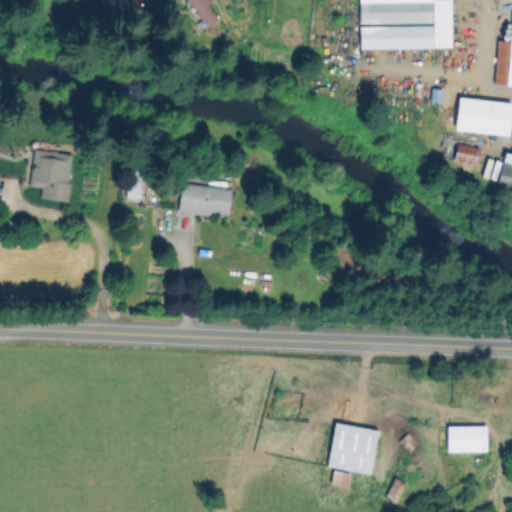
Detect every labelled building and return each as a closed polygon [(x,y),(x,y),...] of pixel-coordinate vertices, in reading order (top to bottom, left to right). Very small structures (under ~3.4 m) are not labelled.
[(130,17),(126,0),(107,0),(112,21),(130,17)] [(216,19),(202,0),(186,0),(206,27),(216,19)] [(352,0),(352,45),(450,45),(450,0),(352,0)] [(511,12),(510,42),(497,42),(494,88),(511,89),(511,12)] [(455,94),(511,97),(511,114),(511,131),(453,127),(455,94)] [(460,135),(455,158),(480,163),(485,141),(460,135)] [(56,144),(55,153),(73,155),(68,201),(42,198),(43,187),(31,186),(35,149),(41,149),(42,143),(56,144)] [(503,149),(511,151),(511,184),(495,180),(503,149)] [(142,167),(141,199),(128,198),(129,167),(142,167)] [(234,188),(230,218),(177,212),(180,182),(234,188)] [(379,430),(371,474),(351,471),(349,487),(332,484),(335,467),(329,466),(336,423),(379,430)] [(487,426),(488,451),(449,451),(449,426),(487,426)] [(411,453),(408,468),(393,466),(396,450),(411,453)] [(406,482),(397,503),(386,498),(395,478),(406,482)]
